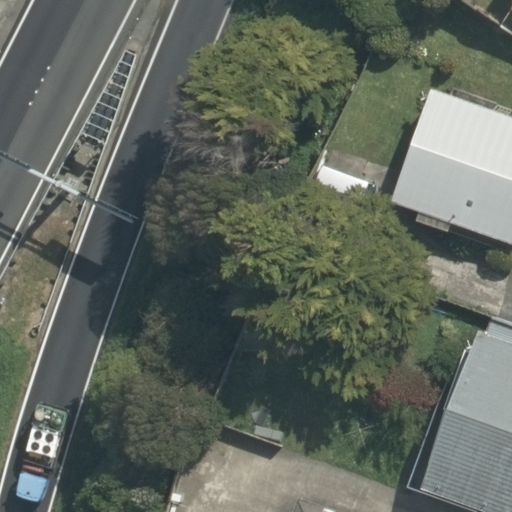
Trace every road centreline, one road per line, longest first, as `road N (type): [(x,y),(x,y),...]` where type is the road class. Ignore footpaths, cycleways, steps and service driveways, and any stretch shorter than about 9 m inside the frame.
road 1 (motorway): [(206,0),(40,447),(24,511)]
road 2 (motorway): [(84,0),(0,166)]
